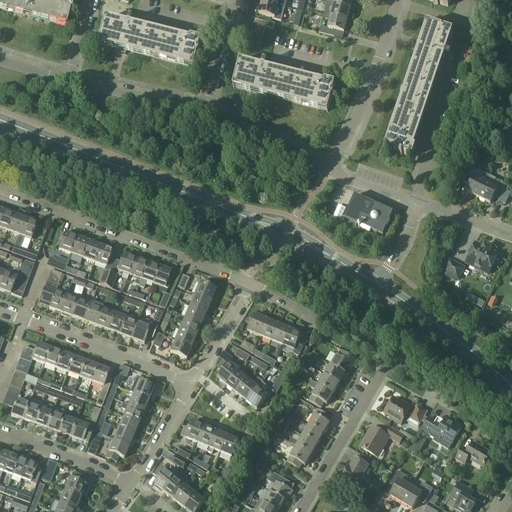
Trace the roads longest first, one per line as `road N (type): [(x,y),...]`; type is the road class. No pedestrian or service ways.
road 1 (tertiary): [(376,284),(288,235),(0,120)]
road 2 (residential): [(248,282),(0,191)]
road 3 (residential): [(191,383),(0,310)]
road 4 (residential): [(328,168),(365,97),(398,0)]
road 5 (residential): [(298,511),(387,360)]
road 6 (unknown): [(414,202),(464,40)]
road 7 (tertiary): [(511,385),(376,284)]
road 8 (residential): [(387,360),(248,282)]
road 9 (residential): [(511,434),(387,360)]
road 10 (residential): [(129,485),(0,429)]
road 11 (residential): [(328,168),(204,109)]
road 12 (residential): [(204,109),(81,77)]
